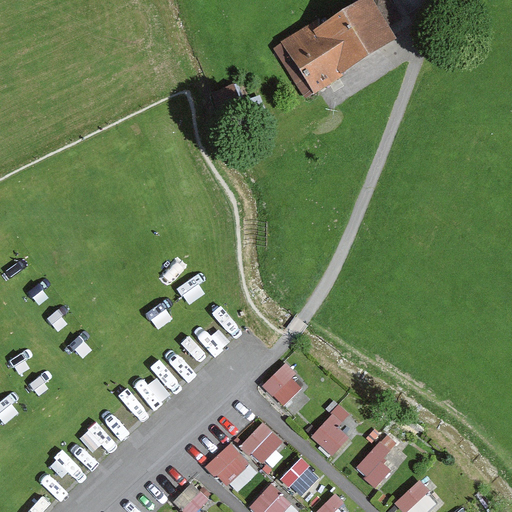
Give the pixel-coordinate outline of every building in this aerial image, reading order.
[(281,40),(313,91),(398,38),(373,0),(357,0),(313,28),(310,22),(281,40)] [(267,372),(286,397),(310,379),(292,354),(267,372)] [(344,419),(356,405),(344,394),(314,427),(338,448),(355,429),(344,419)] [(359,459),(380,478),(409,445),(388,426),(359,459)] [(231,479),(256,454),(234,433),(209,457),(231,479)] [(309,491),(326,471),(301,451),(284,471),(309,491)] [(417,511),(422,511),(444,492),(423,470),(399,492),(417,511)] [(254,497),(270,511),(295,511),(305,501),(275,474),(254,497)] [(199,475),(177,489),(190,509),(212,495),(199,475)] [(337,484),(323,503),(335,511),(340,511),(352,496),(337,484)] [(477,511),(463,498),(448,511),(477,511)]
